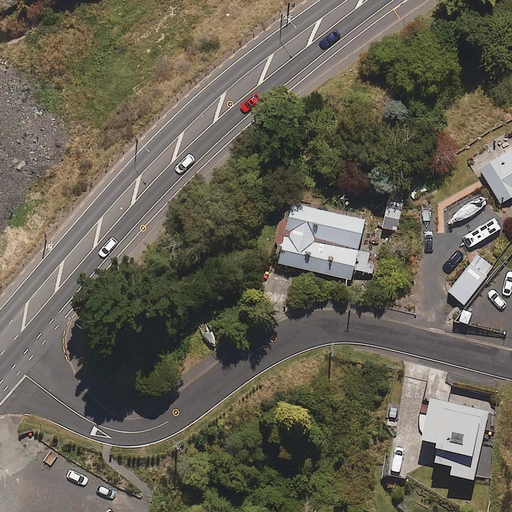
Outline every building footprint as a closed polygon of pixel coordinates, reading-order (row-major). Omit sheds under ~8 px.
[(511,196),(511,144),(493,156),(489,149),(473,159),(500,203),(511,196)] [(406,182),(389,179),(377,233),(393,237),(406,182)] [(365,217),(289,198),(274,259),(350,278),(365,217)] [(492,264),(475,252),(446,292),(462,304),(492,264)] [(488,410),(429,395),(420,432),(439,437),(435,454),(451,458),(449,467),(472,473),(488,410)]
